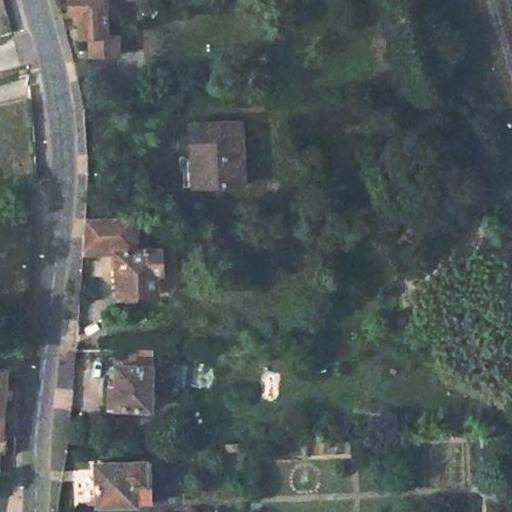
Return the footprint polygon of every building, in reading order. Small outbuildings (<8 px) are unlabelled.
[(77,14),(77,38),(87,38),(88,52),(116,51),(116,36),(105,37),(104,0),(106,0),(67,0),(67,14),(77,14)] [(448,119),(449,136),(463,136),(463,118),(448,119)] [(181,156),(182,159),(239,157),(238,123),(188,126),(190,155),(181,156)] [(182,159),(182,187),(240,185),(239,157),(182,159)] [(381,225),(399,225),(399,206),(381,207),(381,225)] [(118,239),(81,240),(80,251),(114,250),(134,250),(133,217),(117,218),(118,239)] [(117,218),(82,219),(81,240),(118,239),(117,218)] [(114,250),(115,294),(154,293),(153,274),(160,273),(159,249),(134,250),(114,250)] [(107,386),(106,409),(147,410),(149,352),(123,352),(122,364),(113,363),(112,386),(107,386)] [(277,399),(276,373),(259,374),(260,400),(277,399)] [(94,465),(95,504),(149,503),(148,462),(94,465)]
